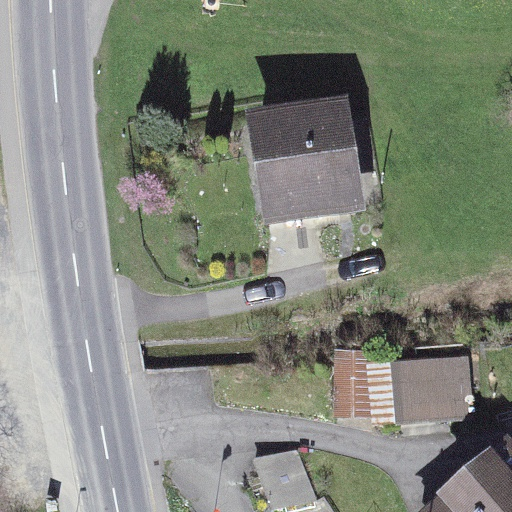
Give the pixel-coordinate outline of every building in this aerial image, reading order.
[(343,124),(259,133),(268,221),(353,212),(343,124)] [(374,361),(339,360),(338,418),(373,418),(374,361)] [(444,369),(395,372),(398,420),(446,418),(444,369)] [(273,506),(316,496),(304,443),(260,453),(273,506)] [(511,511),(511,468),(508,463),(450,511),(511,511)]
